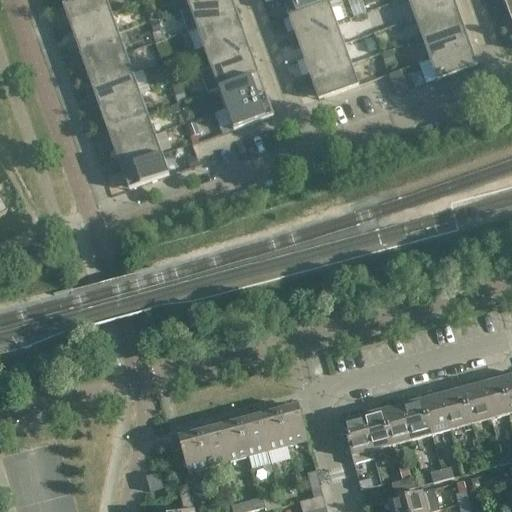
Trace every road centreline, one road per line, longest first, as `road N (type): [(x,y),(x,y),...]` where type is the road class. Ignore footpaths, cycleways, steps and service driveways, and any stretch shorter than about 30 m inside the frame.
road 1 (residential): [(203,194),(511,84)]
road 2 (residential): [(344,511),(315,393),(511,340)]
